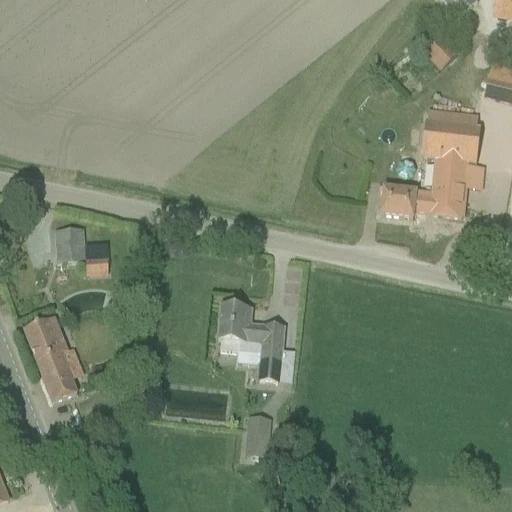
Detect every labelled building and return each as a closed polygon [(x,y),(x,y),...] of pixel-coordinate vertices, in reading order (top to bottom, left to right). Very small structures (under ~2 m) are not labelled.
[(429,0),(453,28),(477,5),(472,0),(429,0)] [(441,36),(420,56),(438,75),(459,55),(441,36)] [(509,108),(511,99),(511,74),(489,68),(481,101),(509,108)] [(381,191),(380,201),(378,221),(410,224),(411,215),(429,217),(428,221),(459,224),(464,168),(473,169),(477,131),(475,131),(476,120),(427,114),(426,128),(423,127),(419,162),(434,164),(430,198),(415,196),(415,195),(381,191)] [(81,235),(52,237),(54,269),(83,268),(81,235)] [(84,266),(85,278),(105,277),(103,251),(85,252),(86,266),(84,266)] [(246,316),(219,313),(216,344),(220,344),(219,356),(235,357),(258,360),(254,385),(275,387),(281,334),(245,330),(246,316)] [(50,408),(68,401),(76,398),(61,359),(67,356),(53,322),(21,335),(50,408)] [(243,462),(266,464),(269,424),(247,422),(243,462)]
